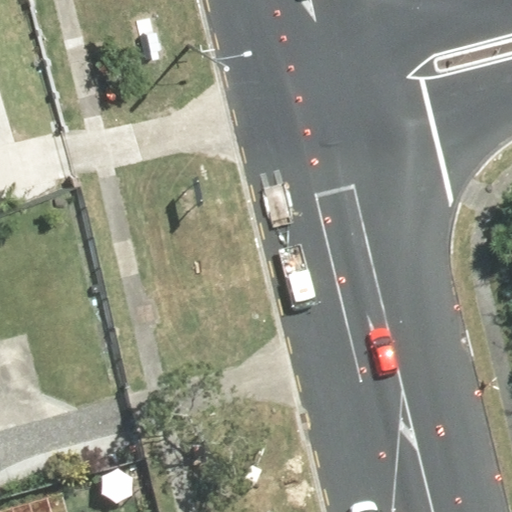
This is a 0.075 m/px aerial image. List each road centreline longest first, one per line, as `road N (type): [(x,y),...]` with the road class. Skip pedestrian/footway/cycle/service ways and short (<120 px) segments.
road 1 (secondary): [(411,511),(315,104)]
road 2 (secondary): [(315,104),(511,49)]
